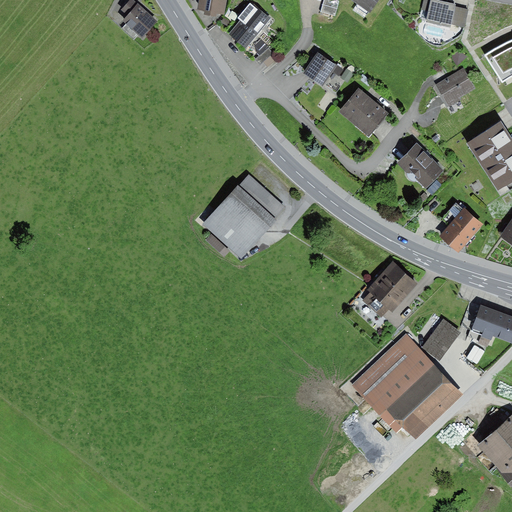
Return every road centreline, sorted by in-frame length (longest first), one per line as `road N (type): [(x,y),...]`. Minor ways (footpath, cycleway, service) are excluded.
road 1 (primary): [(166,0),(272,149),(339,207),(439,264),(511,287)]
road 2 (track): [(511,354),(349,511)]
